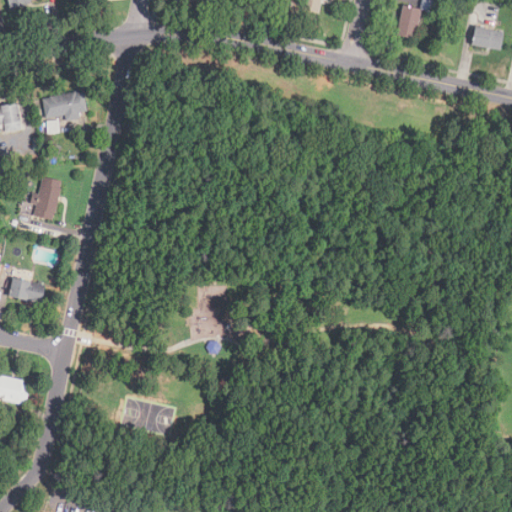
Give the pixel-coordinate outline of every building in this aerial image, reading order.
[(48,2),(47,0),(8,0),(10,8),(48,2)] [(324,0),(304,0),(301,13),(320,18),(324,0)] [(422,9),(404,4),(396,35),(414,40),(422,9)] [(505,32),(476,25),(472,43),(501,50),(505,32)] [(46,119),(43,100),(84,92),(88,112),(79,114),(80,119),(66,122),(65,116),(46,119)] [(7,133),(5,124),(0,125),(0,108),(18,105),(22,130),(7,133)] [(46,119),(60,122),(60,134),(48,134),(46,119)] [(58,160),(53,158),(54,154),(51,153),(53,145),(62,147),(58,160)] [(53,221),(34,216),(37,205),(31,204),(33,194),(39,195),(43,177),(62,182),(53,221)] [(4,255),(6,246),(13,248),(11,256),(4,255)] [(43,303),(10,297),(14,279),(46,285),(43,303)] [(219,348),(219,349),(219,350),(218,351),(217,352),(216,353),(215,353),(214,353),(213,353),(212,353),(211,352),(210,351),(209,350),(209,349),(209,348),(209,347),(209,346),(209,345),(210,344),(211,343),(212,343),(213,343),(214,342),(215,342),(216,343),(217,344),(218,344),(218,345),(219,346),(219,347),(219,348)] [(26,405),(0,399),(0,376),(23,381),(24,386),(30,387),(26,405)]
